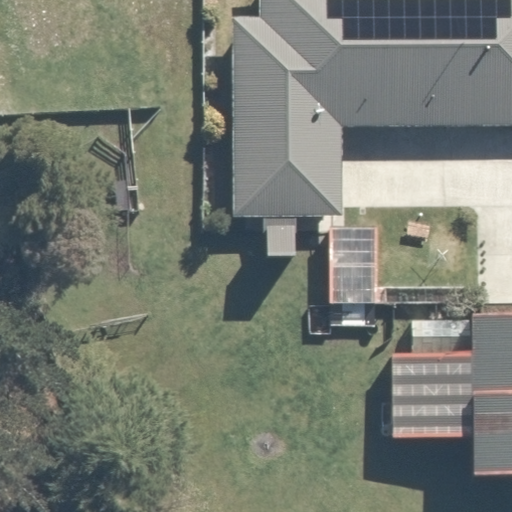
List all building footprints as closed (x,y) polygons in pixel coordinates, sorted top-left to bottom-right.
[(12,0),(31,53),(103,27),(93,0),(12,0)] [(511,0),(251,0),(252,14),(217,15),(218,211),(321,210),(321,119),(511,117),(511,0)] [(5,44),(0,44),(0,102),(12,101),(5,44)] [(364,296),(365,231),(320,230),(318,294),(364,296)] [(511,310),(418,311),(417,361),(434,361),(433,391),(381,391),(381,428),(449,428),(449,470),(511,469),(511,310)]
